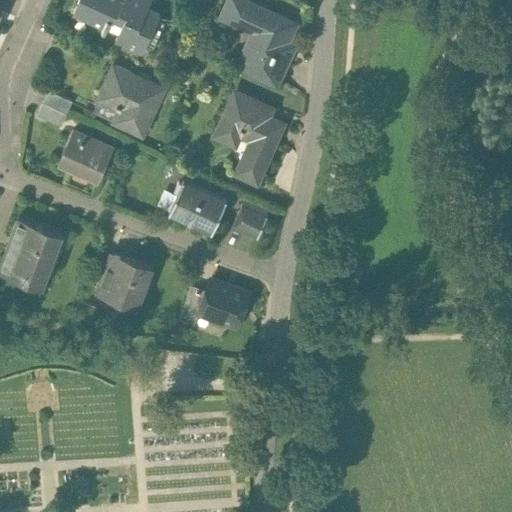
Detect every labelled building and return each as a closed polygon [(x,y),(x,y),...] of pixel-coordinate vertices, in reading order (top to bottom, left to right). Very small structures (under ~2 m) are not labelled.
[(78,0),(73,11),(103,25),(102,26),(107,28),(112,16),(124,21),(116,38),(143,50),(160,12),(139,3),(139,0),(78,0)] [(295,21),(247,0),(228,0),(222,15),(262,32),(253,53),(245,49),(238,64),(277,81),(288,56),(281,53),(295,21)] [(165,86),(113,62),(98,97),(119,106),(114,119),(143,133),(165,86)] [(73,99),(48,88),(43,101),(67,112),(73,99)] [(265,102),(236,89),(216,133),(236,142),(242,128),(244,129),(245,126),(255,131),(237,171),(257,179),(283,121),(261,111),(265,102)] [(67,112),(43,101),(37,114),(61,124),(67,112)] [(113,145),(73,128),(60,157),(100,175),(113,145)] [(227,197),(184,177),(182,182),(178,180),(174,190),(177,192),(169,210),(213,230),(227,197)] [(267,215),(242,203),(232,225),(258,237),(267,215)] [(61,231),(19,215),(0,267),(0,270),(25,280),(25,279),(43,286),(51,266),(48,265),(61,231)] [(153,265),(112,250),(98,290),(134,304),(143,279),(147,280),(153,265)] [(248,291),(211,277),(207,289),(199,310),(199,311),(211,315),(210,318),(224,323),(225,320),(236,324),(248,291)] [(207,289),(192,283),(179,317),(195,322),(199,311),(199,310),(207,289)] [(96,304),(83,299),(74,322),(87,327),(96,304)]
